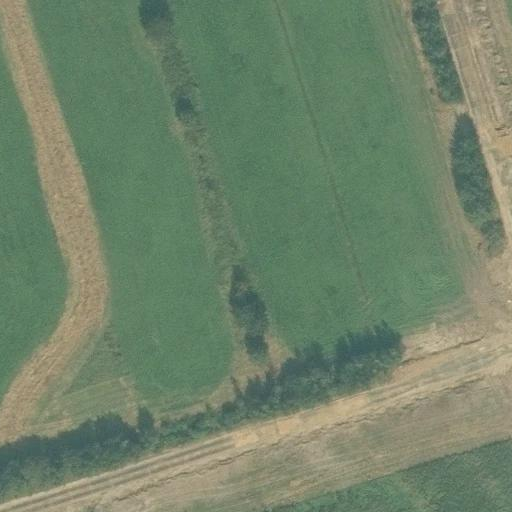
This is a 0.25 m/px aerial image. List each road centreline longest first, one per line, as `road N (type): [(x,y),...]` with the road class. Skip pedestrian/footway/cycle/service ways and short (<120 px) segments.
road 1 (track): [(511,355),(8,511)]
road 2 (track): [(511,246),(437,0)]
